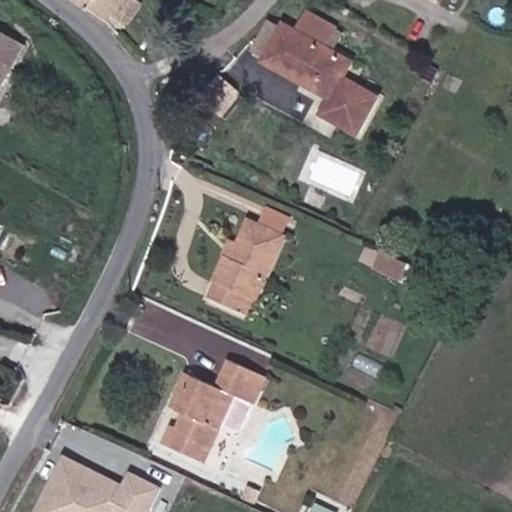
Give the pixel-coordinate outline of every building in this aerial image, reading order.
[(111,16),(120,0),(74,0),(106,23),(111,16)] [(122,23),(134,7),(125,0),(120,0),(111,16),(122,23)] [(390,82),(352,67),(359,51),(330,40),(338,20),(307,9),(300,27),(286,22),(270,62),(344,90),(338,105),(375,120),(390,82)] [(0,87),(1,88),(23,37),(0,26),(0,87)] [(182,142),(195,139),(194,127),(181,129),(182,142)] [(255,296),(263,302),(300,243),(269,223),(255,243),(245,258),(230,280),(232,281),(222,297),(244,311),(255,296)] [(241,255),(245,258),(255,243),(251,241),(241,255)] [(233,392),(242,397),(255,372),(230,358),(217,383),(189,368),(178,390),(185,394),(178,407),(182,409),(175,424),(170,422),(163,436),(201,456),(233,392)] [(242,397),(249,400),(262,376),(255,372),(242,397)] [(171,404),(178,407),(185,394),(178,390),(171,404)] [(147,511),(163,483),(133,467),(123,486),(86,466),(89,460),(67,448),(35,508),(41,511),(86,511),(92,502),(111,511),(147,511)] [(320,501),(315,511),(341,511),(342,511),(320,501)] [(111,511),(92,502),(86,511),(111,511)]
